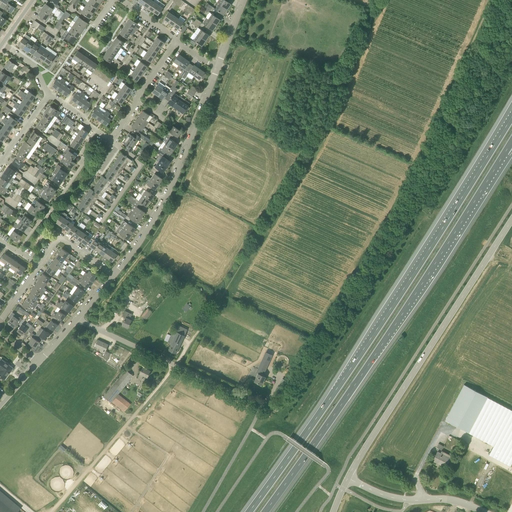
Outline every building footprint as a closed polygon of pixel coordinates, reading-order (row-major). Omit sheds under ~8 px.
[(0,0),(2,2),(0,5),(0,6),(4,9),(11,13),(15,8),(9,3),(11,0),(10,0),(0,0)] [(50,0),(51,0),(49,3),(57,8),(59,6),(57,4),(59,0),(50,0)] [(89,0),(88,2),(97,8),(100,3),(95,0),(89,0)] [(153,1),(151,0),(146,0),(143,5),(148,9),(153,1)] [(227,9),(231,4),(225,0),(219,0),(221,1),(219,4),(227,9)] [(158,5),(153,1),(148,9),(153,12),(158,5)] [(93,13),(97,8),(88,2),(84,7),(93,13)] [(48,5),(46,4),(42,9),(52,16),(54,13),(54,14),(57,9),(57,8),(49,3),(48,5)] [(215,9),(224,15),(227,9),(219,4),(215,9)] [(158,16),(163,8),(158,5),(153,12),(158,16)] [(81,12),(89,18),(93,13),(84,7),(81,12)] [(37,17),(44,22),(46,23),(49,18),(51,19),(53,16),(52,16),(42,9),(39,15),(37,17)] [(64,18),(68,13),(66,11),(64,13),(60,19),(63,21),(64,18)] [(174,15),(169,12),(163,19),(168,23),(174,15)] [(220,20),(210,13),(208,13),(207,15),(206,16),(206,18),(216,25),(220,20)] [(73,20),(75,22),(84,28),(87,23),(77,15),(73,20)] [(179,19),(174,15),(168,23),(173,26),(179,19)] [(137,24),(130,18),(125,26),(132,31),(134,29),(137,31),(139,29),(135,26),(137,24)] [(206,18),(202,23),(213,30),(216,25),(206,18)] [(173,26),(178,30),(184,22),(179,19),(173,26)] [(45,28),(40,24),(35,21),(33,23),(38,27),(38,28),(43,31),(45,28)] [(72,27),(80,33),(84,28),(75,22),(72,27)] [(125,26),(119,34),(127,39),(132,31),(125,26)] [(77,38),(80,33),(72,27),(68,32),(77,38)] [(202,30),(198,35),(206,41),(209,35),(202,30)] [(65,37),(73,43),(77,38),(68,32),(65,37)] [(198,35),(194,41),(202,46),(206,41),(198,35)] [(164,42),(157,37),(154,42),(161,47),(164,42)] [(23,38),(18,45),(23,49),(28,41),(23,38)] [(124,43),(117,38),(113,43),(121,48),(124,43)] [(35,42),(30,39),(28,41),(23,49),(28,53),(29,51),(34,44),(35,42)] [(154,42),(150,47),(157,52),(161,47),(154,42)] [(117,53),(121,48),(113,43),(110,48),(117,53)] [(29,51),(34,55),(39,48),(34,44),(29,51)] [(150,47),(147,52),(154,57),(157,52),(150,47)] [(34,55),(39,58),(44,51),(39,48),(34,55)] [(114,58),(117,53),(110,48),(106,53),(114,58)] [(39,58),(44,62),(49,55),(44,51),(39,58)] [(78,51),(73,58),(78,62),(83,54),(78,51)] [(148,61),(151,62),(154,57),(147,52),(142,59),(147,63),(148,61)] [(110,63),(113,59),(114,58),(106,53),(103,58),(110,63)] [(83,54),(78,62),(83,65),(88,58),(83,54)] [(174,62),(179,65),(184,58),(179,54),(174,62)] [(49,55),(44,62),(49,65),(52,60),(55,62),(59,57),(56,55),(54,58),(49,55)] [(12,57),(10,60),(9,60),(4,67),(13,73),(18,66),(15,64),(17,61),(12,57)] [(88,58),(83,65),(88,69),(93,61),(88,58)] [(182,67),(184,69),(189,62),(184,58),(179,65),(177,69),(179,70),(182,67)] [(93,61),(88,69),(93,72),(96,67),(98,65),(93,61)] [(144,72),(148,67),(140,61),(137,66),(144,72)] [(189,72),(194,76),(199,69),(194,65),(189,72)] [(137,66),(133,71),(141,77),(144,72),(137,66)] [(141,77),(133,71),(130,69),(127,74),(130,76),(137,82),(141,77)] [(199,79),(201,78),(203,79),(206,75),(204,73),(205,72),(199,69),(194,76),(199,79)] [(3,84),(5,86),(11,78),(2,71),(0,73),(0,79),(4,82),(3,84)] [(60,81),(56,79),(52,86),(57,89),(64,80),(62,78),(60,81)] [(67,86),(64,84),(66,81),(64,80),(57,89),(62,93),(67,86)] [(152,92),(158,96),(165,85),(160,82),(152,92)] [(62,93),(67,97),(74,87),(69,83),(68,84),(67,86),(62,93)] [(132,89),(125,84),(121,89),(129,94),(132,89)] [(158,96),(163,100),(169,92),(171,93),(175,87),(173,85),(170,89),(165,85),(158,96)] [(35,96),(29,91),(26,89),(24,92),(21,90),(19,92),(32,101),(35,96)] [(71,99),(77,103),(83,93),(78,89),(71,99)] [(121,89),(118,94),(125,99),(129,94),(121,89)] [(18,95),(20,96),(24,99),(22,102),(28,106),(32,101),(19,92),(18,95)] [(86,95),(83,93),(77,103),(82,107),(86,100),(83,98),(86,95)] [(117,101),(122,104),(125,99),(118,94),(114,99),(117,101)] [(173,95),(168,103),(173,106),(178,99),(173,95)] [(87,110),(92,104),(94,100),(92,99),(89,102),(86,100),(82,107),(87,110)] [(183,102),(178,99),(173,106),(178,110),(183,102)] [(22,102),(19,105),(16,103),(15,105),(25,111),(28,106),(22,102)] [(188,106),(183,102),(178,110),(183,113),(186,110),(187,111),(189,108),(188,106)] [(15,112),(21,117),(25,111),(15,105),(13,107),(17,109),(15,112)] [(98,105),(96,108),(91,115),(96,118),(101,112),(98,110),(100,107),(98,105)] [(54,116),(58,111),(50,106),(49,108),(47,107),(45,110),(54,116)] [(44,112),(45,114),(43,116),(44,117),(51,121),(54,123),(57,118),(54,116),(45,110),(44,112)] [(101,122),(108,112),(106,111),(104,114),(101,112),(96,118),(101,122)] [(143,111),(139,117),(148,123),(152,117),(143,111)] [(107,126),(111,119),(108,117),(110,114),(108,112),(101,122),(107,126)] [(5,117),(3,119),(13,126),(17,121),(10,116),(10,117),(8,119),(5,117)] [(41,122),(47,126),(51,121),(44,117),(41,122)] [(139,117),(135,122),(144,128),(148,123),(139,117)] [(2,121),(5,124),(3,127),(10,131),(13,126),(3,119),(2,121)] [(41,122),(37,127),(43,132),(47,126),(41,122)] [(138,132),(139,130),(142,132),(144,128),(135,122),(132,127),(138,132)] [(180,131),(173,126),(170,131),(169,130),(167,133),(172,137),(174,134),(178,137),(182,132),(181,132),(182,131),(180,130),(180,131)] [(3,127),(1,130),(0,129),(0,132),(6,136),(10,131),(3,127)] [(88,133),(83,129),(82,128),(80,130),(78,128),(75,132),(84,138),(88,133)] [(40,136),(38,135),(34,132),(30,137),(36,142),(40,136)] [(72,138),(74,139),(80,144),(84,138),(75,132),(72,138)] [(174,149),(177,144),(170,139),(172,137),(167,133),(165,136),(169,139),(166,144),(174,149)] [(136,134),(134,137),(129,134),(126,138),(135,145),(138,141),(139,141),(141,138),(138,135),(136,134)] [(30,137),(26,142),(33,147),(36,142),(30,137)] [(127,146),(125,149),(131,152),(133,149),(132,149),(135,145),(126,138),(123,143),(127,146)] [(70,145),(77,149),(80,144),(74,139),(70,145)] [(25,142),(22,147),(29,152),(33,147),(26,142),(25,142)] [(166,152),(170,155),(174,149),(166,144),(162,149),(161,148),(159,150),(165,154),(166,152)] [(26,157),(29,152),(22,147),(18,152),(19,153),(26,157)] [(73,161),(76,156),(73,153),(74,151),(68,147),(65,152),(67,153),(65,156),(67,158),(72,161),(73,161)] [(167,167),(171,162),(163,157),(165,154),(159,150),(157,153),(159,154),(156,160),(159,162),(167,167)] [(22,162),(26,157),(19,153),(16,158),(22,162)] [(131,163),(133,161),(121,153),(104,177),(111,182),(111,183),(113,184),(128,162),(131,163)] [(75,163),(73,161),(72,161),(67,158),(65,156),(61,162),(71,168),(75,163)] [(16,158),(12,163),(18,168),(19,167),(21,169),(22,167),(23,167),(25,164),(22,162),(16,158)] [(159,170),(163,173),(167,167),(159,162),(155,167),(154,166),(152,168),(157,172),(159,170)] [(64,179),(67,174),(65,172),(66,170),(57,164),(56,167),(56,168),(54,172),(64,179)] [(18,172),(16,171),(15,172),(8,167),(6,169),(4,172),(12,177),(14,174),(16,175),(18,172)] [(39,169),(34,176),(37,178),(40,172),(43,168),(41,167),(39,169)] [(159,184),(163,179),(156,174),(157,172),(152,168),(150,171),(155,174),(151,179),(159,184)] [(53,180),(60,185),(64,179),(54,172),(53,171),(51,173),(52,176),(50,177),(49,179),(52,181),(53,180)] [(1,177),(2,178),(8,182),(11,184),(14,179),(12,177),(4,172),(2,174),(3,175),(1,177)] [(77,208),(86,214),(100,195),(102,196),(111,183),(111,182),(104,177),(102,176),(93,190),(91,189),(77,208)] [(2,178),(0,180),(0,184),(5,188),(8,182),(2,178)] [(142,184),(143,185),(149,189),(151,187),(155,190),(159,184),(151,179),(147,184),(144,182),(142,184)] [(27,182),(24,181),(20,186),(18,189),(20,191),(23,187),(23,188),(27,182)] [(53,195),(56,190),(53,188),(54,186),(47,181),(43,188),(42,189),(53,195)] [(150,201),(154,196),(148,192),(149,189),(143,185),(141,187),(146,190),(142,196),(150,201)] [(41,196),(49,201),(53,195),(42,189),(43,188),(42,188),(39,193),(39,194),(41,196)] [(16,193),(12,198),(14,200),(18,194),(20,191),(18,189),(16,193)] [(142,196),(139,201),(147,207),(150,201),(142,196)] [(45,206),(35,199),(34,200),(32,203),(32,204),(31,205),(34,206),(34,207),(39,210),(41,212),(45,206)] [(35,215),(39,210),(34,207),(34,206),(31,205),(28,210),(35,215)] [(141,218),(145,212),(140,209),(137,207),(133,212),(141,218)] [(127,216),(118,209),(116,212),(120,214),(125,218),(127,216)] [(133,212),(131,211),(127,216),(138,223),(141,218),(133,212)] [(62,212),(60,215),(55,222),(60,225),(65,218),(62,216),(64,214),(62,212)] [(28,226),(32,220),(24,215),(22,218),(20,216),(18,219),(28,226)] [(71,219),(69,217),(67,220),(65,218),(60,225),(64,228),(71,219)] [(20,228),(24,231),(28,226),(18,219),(17,219),(14,223),(15,224),(12,227),(15,228),(18,231),(18,230),(20,228)] [(73,220),(71,219),(64,228),(69,231),(68,232),(73,225),(74,224),(71,222),(73,220)] [(132,234),(135,229),(127,223),(124,221),(120,226),(121,226),(132,234)] [(73,225),(68,232),(73,235),(79,226),(77,225),(77,224),(76,227),(73,225)] [(84,229),(81,227),(79,226),(73,235),(77,239),(82,232),(84,229)] [(117,235),(124,240),(125,238),(128,240),(132,234),(121,226),(117,232),(118,233),(117,235)] [(15,228),(10,236),(17,241),(21,236),(19,234),(20,232),(18,230),(18,231),(15,228)] [(81,242),(88,232),(86,231),(84,233),(82,232),(77,239),(81,242)] [(81,242),(86,245),(91,238),(88,236),(90,233),(88,232),(81,242)] [(99,238),(97,236),(95,239),(90,246),(95,249),(101,240),(99,238)] [(105,243),(103,241),(101,240),(95,249),(99,252),(105,243)] [(108,245),(105,243),(99,252),(104,256),(110,246),(108,245)] [(115,249),(110,246),(104,256),(108,259),(115,249)] [(67,256),(69,253),(62,248),(59,253),(68,260),(69,258),(67,256)] [(117,261),(118,260),(115,258),(119,252),(115,249),(108,259),(113,262),(114,259),(117,261)] [(10,257),(5,253),(0,260),(5,264),(10,257)] [(65,264),(67,261),(68,260),(59,253),(56,258),(65,264)] [(10,268),(15,261),(10,257),(5,264),(10,268)] [(62,269),(63,267),(65,264),(56,258),(52,262),(62,269)] [(20,264),(15,261),(10,268),(15,271),(20,264)] [(62,269),(52,262),(49,266),(56,271),(58,269),(61,270),(62,269)] [(24,274),(22,272),(25,268),(20,264),(15,271),(13,274),(15,276),(18,273),(23,276),(24,274)] [(56,271),(49,266),(46,271),(56,278),(57,276),(55,274),(56,271)] [(94,271),(91,269),(89,272),(87,274),(86,273),(84,276),(93,283),(96,279),(94,278),(95,276),(92,274),(94,271)] [(49,285),(51,283),(48,281),(50,278),(43,274),(40,278),(49,285)] [(82,282),(87,286),(89,285),(91,286),(93,283),(84,276),(81,279),(83,280),(82,282)] [(48,286),(49,285),(40,278),(37,282),(44,287),(46,285),(48,286)] [(72,279),(70,278),(68,280),(75,285),(76,286),(78,283),(72,279)] [(44,287),(37,282),(34,287),(43,293),(44,292),(46,289),(44,287)] [(40,298),(42,295),(43,293),(34,287),(30,292),(31,292),(39,297),(40,298)] [(78,287),(74,292),(81,297),(85,292),(78,287)] [(67,299),(69,296),(70,297),(77,302),(81,297),(74,292),(72,290),(70,293),(66,291),(65,293),(64,292),(62,295),(67,299)] [(28,296),(38,303),(39,301),(37,299),(39,297),(31,292),(28,296)] [(35,308),(38,303),(28,296),(25,301),(35,308)] [(25,301),(22,306),(32,312),(33,310),(35,308),(25,301)] [(61,301),(60,303),(58,302),(55,305),(57,307),(63,310),(64,308),(69,312),(73,306),(66,301),(65,304),(61,301)] [(147,308),(141,316),(146,320),(152,312),(147,308)] [(51,317),(58,322),(59,319),(62,321),(66,315),(59,311),(57,314),(54,312),(51,317)] [(122,316),(125,318),(122,325),(128,328),(133,318),(131,317),(132,314),(125,311),(122,316)] [(13,316),(15,314),(12,312),(9,317),(11,319),(8,323),(14,327),(14,326),(16,328),(22,319),(19,317),(18,319),(13,316)] [(37,319),(36,321),(49,330),(51,328),(54,330),(58,325),(51,320),(50,323),(47,321),(45,324),(38,319),(37,319)] [(17,331),(23,335),(27,329),(29,331),(32,326),(27,322),(25,326),(22,324),(17,331)] [(168,350),(176,354),(185,335),(187,330),(176,325),(168,343),(171,344),(168,350)] [(49,336),(50,334),(43,329),(42,332),(39,330),(35,335),(41,339),(43,341),(44,338),(46,340),(48,337),(49,336)] [(32,336),(29,340),(30,341),(28,343),(35,348),(39,342),(41,339),(35,335),(29,331),(27,333),(32,336)] [(109,345),(98,340),(95,346),(101,349),(100,351),(104,354),(107,354),(104,359),(108,360),(111,353),(107,352),(106,351),(109,345)] [(263,371),(264,371),(272,356),(266,352),(257,373),(258,374),(255,381),(261,384),(265,377),(261,375),(263,371)] [(0,369),(0,375),(5,379),(13,368),(1,359),(0,360),(0,368),(1,369),(0,369)] [(150,371),(143,367),(140,374),(138,378),(141,380),(144,375),(147,377),(150,371)] [(124,412),(130,404),(118,394),(128,382),(129,382),(129,381),(133,376),(126,369),(103,397),(111,403),(112,402),(124,412)] [(487,397),(464,385),(445,420),(468,433),(487,397)] [(511,409),(487,397),(468,433),(493,446),(489,455),(510,466),(511,462),(511,409)] [(437,451),(435,456),(433,461),(446,467),(450,458),(437,451)] [(0,511),(18,511),(20,508),(17,506),(0,491),(0,511)]
